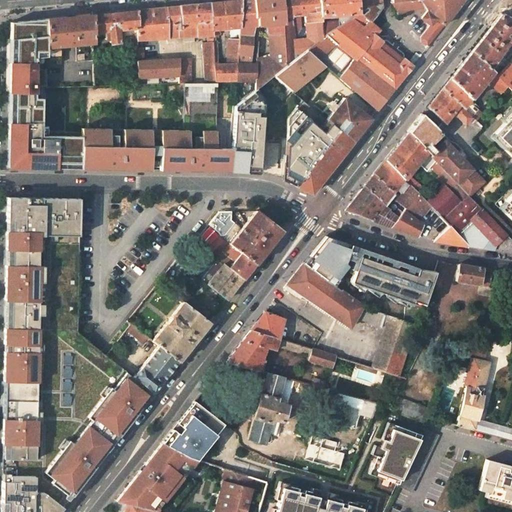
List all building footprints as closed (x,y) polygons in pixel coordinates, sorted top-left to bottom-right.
[(218,35),(218,30),(238,27),(239,0),(236,0),(209,3),(211,21),(212,35),(216,35),(218,35)] [(236,64),(235,81),(254,81),(255,63),(248,63),(252,31),(253,31),(253,27),(258,26),(257,20),(255,17),(255,14),(253,0),(239,0),(238,27),(238,40),(236,64)] [(280,0),(253,0),(255,14),(255,17),(257,20),(258,26),(266,25),(269,55),(261,57),(255,58),(255,63),(254,81),(253,89),(255,88),(273,75),(285,66),(280,0)] [(280,0),(285,66),(307,50),(321,40),(317,0),(280,0)] [(317,0),(321,40),(326,37),(356,15),(355,6),(354,0),(317,0)] [(369,8),(362,15),(369,21),(370,22),(382,6),(380,3),(380,0),(354,0),(355,6),(367,4),(369,8)] [(413,0),(391,2),(399,17),(406,13),(406,11),(425,7),(429,14),(434,18),(420,37),(420,41),(426,45),(461,0),(413,0)] [(179,6),(180,24),(211,21),(209,3),(179,6)] [(137,10),(136,40),(141,40),(207,35),(212,35),(211,21),(180,24),(179,6),(137,10)] [(92,14),(93,39),(103,38),(104,39),(108,39),(109,43),(117,42),(117,38),(131,36),(132,61),(136,61),(136,48),(136,40),(137,10),(92,14)] [(392,89),(410,66),(373,36),(362,27),(369,21),(362,15),(359,12),(356,15),(326,37),(334,43),(352,58),(392,89)] [(75,44),(92,42),(93,39),(92,14),(46,19),(46,47),(59,46),(60,46),(75,44)] [(495,58),(504,46),(508,48),(511,44),(507,41),(511,33),(511,16),(508,16),(500,14),(470,51),(488,68),(492,62),(495,63),(497,60),(495,58)] [(46,47),(46,19),(10,22),(7,166),(47,167),(79,168),(227,171),(227,170),(229,148),(214,147),(215,83),(183,83),(182,130),(80,128),(80,131),(39,130),(41,85),(46,85),(46,64),(46,47)] [(373,36),(378,30),(370,22),(369,21),(362,27),(373,36)] [(315,57),(334,43),(326,37),(321,40),(307,50),(315,57)] [(238,40),(229,40),(228,64),(236,64),(238,40)] [(93,60),(92,42),(75,44),(74,61),(93,60)] [(204,82),(214,81),(213,65),(212,42),(207,42),(203,43),(204,82)] [(46,47),(46,64),(59,63),(60,53),(58,53),(59,46),(46,47)] [(273,75),(291,90),(298,85),(294,80),(299,76),(303,81),(308,76),(304,71),(309,67),(313,72),(323,64),(315,57),(307,50),(285,66),(273,75)] [(468,101),(477,89),(479,91),(482,88),(480,86),(485,80),(498,92),(505,84),(496,75),(488,68),(470,51),(441,88),(474,120),(480,114),(468,101)] [(137,77),(177,75),(178,58),(140,60),(136,61),(137,77)] [(189,76),(189,59),(178,58),(177,75),(189,76)] [(392,89),(352,58),(338,77),(375,110),(392,89)] [(235,81),(236,64),(228,64),(217,65),(213,65),(214,81),(235,81)] [(511,67),(508,64),(496,75),(505,84),(511,90),(511,67)] [(308,76),(313,72),(309,67),(304,71),(308,76)] [(298,85),(303,81),(299,76),(294,80),(298,85)] [(255,88),(253,89),(232,105),(229,148),(227,170),(257,172),(259,149),(255,147),(260,140),(263,98),(255,88)] [(474,120),(441,88),(426,107),(443,123),(452,112),(464,124),(467,121),(469,123),(470,121),(472,123),(474,120)] [(368,118),(343,97),(336,105),(332,110),(329,115),(325,119),(351,140),(368,118)] [(351,140),(325,119),(320,114),(303,99),(287,117),(285,146),(290,151),(284,159),(283,179),(310,192),(351,140)] [(503,121),(511,111),(511,107),(510,106),(499,118),(503,121)] [(323,110),(320,114),(325,119),(329,115),(323,110)] [(511,111),(503,121),(492,133),(506,145),(503,148),(511,157),(511,190),(502,201),(508,207),(503,213),(511,221),(511,220),(511,111)] [(471,169),(443,140),(434,149),(428,143),(439,132),(420,114),(407,131),(457,183),(471,169)] [(424,201),(430,194),(407,174),(416,162),(425,170),(430,165),(432,167),(432,169),(438,175),(436,177),(441,183),(452,193),(459,186),(457,183),(407,131),(384,159),(416,192),(424,201)] [(506,145),(492,133),(489,136),(503,148),(506,145)] [(428,205),(424,201),(416,192),(384,159),(343,210),(416,236),(421,226),(415,220),(428,205)] [(468,196),(483,182),(471,169),(457,183),(459,186),(468,196)] [(506,234),(468,196),(459,186),(452,193),(441,183),(430,194),(424,201),(447,225),(465,246),(490,250),(506,234)] [(0,503),(0,511),(56,511),(152,392),(133,376),(105,355),(76,331),(79,198),(6,197),(0,503)] [(508,207),(502,201),(497,207),(503,213),(508,207)] [(214,257),(228,243),(254,263),(267,247),(280,230),(254,210),(244,222),(242,220),(240,223),(242,225),(240,228),(233,222),(223,234),(219,235),(218,236),(217,235),(203,250),(214,257)] [(447,225),(432,241),(465,246),(447,225)] [(508,252),(511,249),(511,241),(506,234),(490,250),(508,252)] [(352,245),(324,235),(308,255),(312,257),(306,265),(338,289),(345,266),(341,264),(343,258),(344,255),(348,256),(352,245)] [(221,263),(241,279),(247,272),(254,263),(228,243),(214,257),(221,263)] [(408,265),(352,245),(348,256),(344,255),(343,258),(351,260),(349,268),(353,270),(357,255),(405,272),(408,265)] [(405,272),(357,255),(353,270),(349,281),(360,285),(361,280),(367,282),(365,287),(397,297),(411,302),(410,304),(409,307),(395,303),(396,300),(389,297),(385,308),(387,312),(417,322),(433,272),(419,269),(408,265),(405,272)] [(286,283),(349,326),(354,317),(368,322),(367,324),(377,328),(376,332),(382,334),(389,315),(360,305),(338,289),(306,265),(302,262),(286,283)] [(213,297),(217,293),(225,299),(241,279),(221,263),(216,270),(213,269),(208,274),(211,276),(205,284),(208,286),(204,290),(213,297)] [(503,273),(454,265),(451,282),(500,291),(503,273)] [(211,276),(208,274),(203,282),(205,284),(211,276)] [(212,315),(181,290),(176,297),(182,301),(207,322),(212,315)] [(207,322),(182,301),(151,340),(157,345),(177,360),(207,322)] [(249,329),(277,338),(283,319),(264,311),(249,329)] [(389,315),(382,334),(371,367),(398,376),(415,325),(389,315)] [(127,330),(141,342),(146,336),(131,324),(127,330)] [(257,369),(264,347),(273,350),(275,345),(306,354),(305,358),(332,367),(335,356),(277,338),(249,329),(225,360),(257,369)] [(177,360),(157,345),(133,376),(152,392),(177,360)] [(474,418),(486,362),(482,361),(484,349),(469,346),(466,358),(470,359),(456,425),(472,429),(474,418)] [(252,417),(246,439),(263,444),(267,433),(277,436),(286,404),(276,402),(283,376),(266,372),(259,394),(258,393),(251,417),(252,417)] [(325,388),(327,381),(313,377),(311,384),(325,388)] [(377,402),(330,389),(326,401),(372,414),(377,402)] [(430,410),(396,396),(389,409),(425,423),(427,417),(430,410)] [(160,442),(187,455),(195,458),(222,424),(193,401),(160,442)] [(511,440),(511,428),(474,418),(472,429),(511,440)] [(420,434),(391,423),(385,440),(380,438),(369,467),(383,473),(382,477),(397,483),(420,434)] [(424,428),(398,487),(411,493),(438,435),(424,428)] [(160,442),(114,501),(156,511),(168,511),(189,487),(179,479),(184,473),(188,468),(195,458),(187,455),(160,442)] [(307,471),(311,457),(275,447),(270,461),(307,471)] [(511,464),(485,458),(476,488),(511,497),(511,464)] [(225,468),(222,481),(219,492),(215,508),(213,511),(244,511),(250,489),(249,489),(251,478),(225,468)] [(193,481),(184,473),(179,479),(189,487),(193,481)] [(287,489),(276,487),(273,499),(277,500),(275,508),(271,508),(270,511),(362,511),(364,508),(354,505),(355,502),(345,500),(344,503),(339,501),(340,498),(303,489),(302,492),(296,491),(297,487),(288,485),(287,489)] [(112,503),(110,511),(156,511),(114,501),(112,503)]
